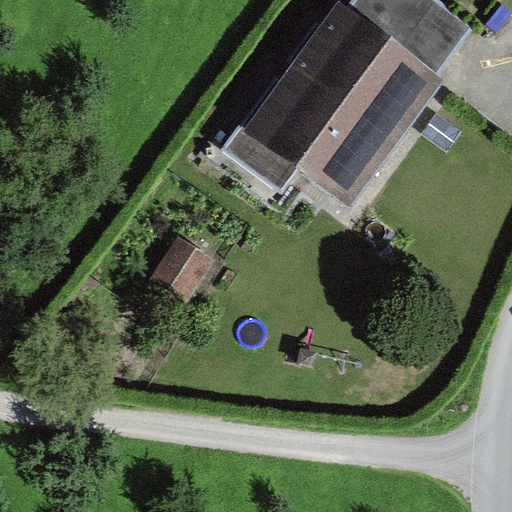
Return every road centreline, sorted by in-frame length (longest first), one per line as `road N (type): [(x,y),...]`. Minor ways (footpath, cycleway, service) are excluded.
road 1 (track): [(492,463),(0,406)]
road 2 (residential): [(511,371),(492,463),(498,511)]
